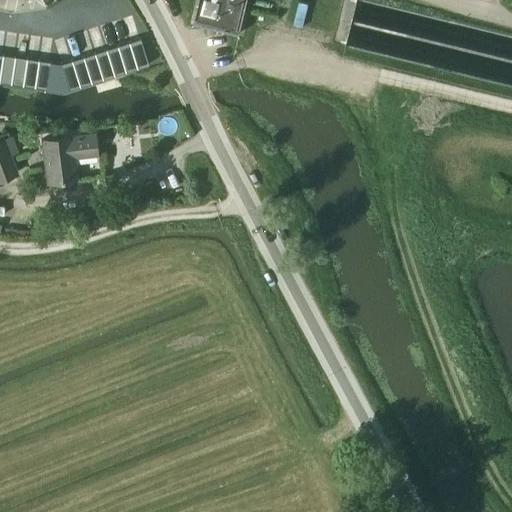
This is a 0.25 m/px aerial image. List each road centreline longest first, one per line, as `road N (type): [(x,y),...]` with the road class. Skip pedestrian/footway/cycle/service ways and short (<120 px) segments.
road 1 (tertiary): [(244,197),(412,511)]
road 2 (tertiary): [(244,197),(145,0)]
